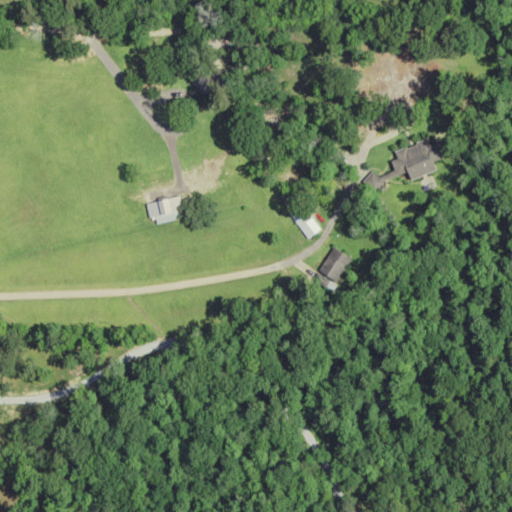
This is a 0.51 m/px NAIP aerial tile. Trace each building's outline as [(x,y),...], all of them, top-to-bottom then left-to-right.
[(190,79),(207,100),(224,87),(208,66),(190,79)] [(440,171),(436,160),(446,157),(441,142),(434,144),(432,139),(397,150),(400,160),(395,162),(397,169),(368,178),(371,188),(412,174),(414,179),(440,171)] [(152,225),(180,220),(178,211),(182,210),(180,196),(148,203),(152,225)] [(310,239),(323,229),(303,203),(290,213),(310,239)] [(336,291),(355,257),(336,247),(317,281),(336,291)]
